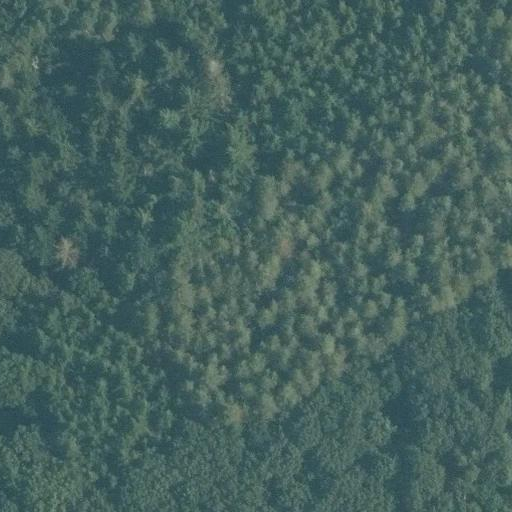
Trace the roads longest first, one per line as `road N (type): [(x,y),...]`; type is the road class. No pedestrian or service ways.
road 1 (track): [(165,511),(511,299)]
road 2 (track): [(273,0),(0,124)]
road 3 (track): [(0,285),(60,511)]
